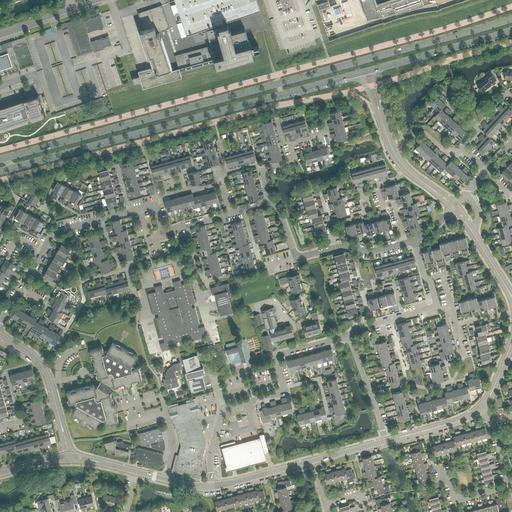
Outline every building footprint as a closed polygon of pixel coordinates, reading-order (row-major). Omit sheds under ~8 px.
[(205,30),(206,31),(222,27),(228,25),(227,22),(260,11),(256,0),(174,0),(174,1),(179,14),(175,15),(177,21),(181,20),(186,36),(205,30)] [(327,0),(328,1),(317,5),(316,3),(317,5),(318,10),(337,4),(335,0),(360,0),(367,19),(394,10),(396,14),(423,5),(422,0),(423,0),(327,0)] [(139,76),(132,78),(134,84),(141,82),(143,88),(182,78),(180,72),(197,67),(215,62),(216,67),(253,57),(251,52),(260,50),(260,49),(259,46),(253,48),(254,51),(252,51),(251,44),(249,45),(247,36),(245,29),(231,33),(230,28),(229,28),(228,25),(222,27),(206,31),(210,46),(175,55),(178,68),(169,71),(169,69),(171,68),(159,31),(169,28),(162,5),(138,13),(144,30),(141,31),(146,45),(153,66),(156,65),(157,67),(151,68),(151,67),(144,69),(138,71),(139,76)] [(108,36),(91,42),(88,32),(100,28),(105,27),(101,14),(100,12),(66,23),(77,55),(93,50),(94,52),(112,46),(108,36)] [(6,49),(8,48),(13,46),(12,42),(0,45),(0,69),(12,65),(6,49)] [(491,85),(492,84),(496,81),(489,71),(485,73),(484,74),(486,77),(483,80),(477,85),(482,92),(488,87),(489,88),(492,86),(491,85)] [(0,132),(45,117),(43,111),(42,111),(39,103),(40,102),(38,96),(0,108),(0,132)] [(434,108),(441,101),(437,97),(430,104),(434,108)] [(441,101),(434,108),(438,112),(441,109),(444,106),(445,105),(445,104),(441,101)] [(511,111),(506,105),(502,110),(509,117),(511,113),(511,111)] [(445,113),(441,109),(438,112),(434,116),(438,121),(445,113)] [(502,110),(498,114),(505,121),(509,117),(502,110)] [(340,111),(330,113),(331,119),(341,116),(340,111)] [(445,113),(438,121),(442,124),(449,117),(445,113)] [(498,114),(494,118),(502,125),(505,121),(498,114)] [(341,116),(331,119),(333,125),(343,122),(341,116)] [(449,117),(442,124),(447,128),(454,121),(449,117)] [(494,118),(490,122),(498,129),(502,125),(494,118)] [(305,120),(299,122),(302,131),(302,133),(305,132),(304,131),(307,130),(305,120)] [(259,130),(263,129),(273,126),(271,121),(262,123),(262,124),(263,127),(259,128),(259,130)] [(454,121),(447,128),(451,132),(458,125),(454,121)] [(299,122),(293,123),(296,133),(302,131),(299,122)] [(333,125),(331,125),(332,127),(334,127),(334,130),(344,127),(343,122),(333,125)] [(486,127),(494,133),(498,129),(490,122),(486,127)] [(293,123),(288,125),(291,134),(296,133),(293,123)] [(282,126),(285,136),(291,134),(288,125),(282,126)] [(458,125),(451,132),(455,136),(462,128),(458,125)] [(261,136),(265,135),(274,132),(273,126),(263,129),(264,132),(260,133),(261,136)] [(344,127),(334,130),(336,136),(346,133),(344,127)] [(482,131),(483,132),(487,135),(490,138),(494,133),(486,127),(483,131),(482,131)] [(455,136),(459,140),(466,133),(462,128),(455,136)] [(265,135),(261,136),(262,139),(262,141),(266,140),(276,137),(274,132),(265,135)] [(336,136),(334,136),(335,138),(336,137),(337,141),(347,139),(346,133),(336,136)] [(495,142),(490,138),(487,135),(483,139),(491,146),(495,142)] [(264,147),(268,146),(277,143),(276,137),(266,140),(267,143),(263,144),(264,147)] [(479,143),(487,150),(491,146),(483,139),(479,143)] [(200,150),(204,149),(214,147),(212,141),(203,144),(204,147),(200,148),(200,150)] [(422,141),(415,148),(419,152),(426,145),(422,141)] [(265,152),(269,151),(279,148),(277,143),(268,146),(269,149),(265,150),(265,152)] [(475,148),(483,155),(487,150),(479,143),(475,148)] [(426,145),(419,152),(424,156),(430,149),(426,145)] [(202,156),(206,155),(216,152),(214,147),(204,149),(205,153),(201,154),(202,156)] [(246,147),(247,151),(250,161),(256,159),(253,150),(250,151),(249,147),(246,147)] [(323,147),(320,148),(321,149),(323,159),(329,157),(331,157),(329,149),(327,150),(326,147),(323,148),(323,147)] [(241,149),(242,153),(245,163),(250,161),(247,151),(244,152),(243,148),(241,149)] [(267,158),(271,157),(280,154),(279,148),(269,151),(270,154),(266,155),(267,158)] [(321,149),(315,151),(318,160),(323,159),(321,149)] [(430,149),(424,156),(428,160),(435,153),(430,149)] [(235,150),(236,154),(239,164),(245,163),(242,153),(239,154),(238,150),(235,150)] [(230,152),(231,156),(234,166),(239,164),(236,154),(233,155),(232,151),(230,152)] [(315,151),(310,152),(312,162),(318,160),(315,151)] [(203,162),(207,160),(217,158),(216,152),(206,155),(207,158),(203,159),(203,162)] [(310,152),(304,154),(306,163),(312,162),(310,152)] [(183,153),(184,157),(187,167),(193,165),(190,155),(190,156),(187,156),(185,153),(183,153)] [(227,153),(224,153),(225,157),(228,167),(234,166),(231,156),(228,157),(227,153)] [(435,153),(428,160),(432,164),(439,156),(435,153)] [(178,155),(179,159),(181,168),(187,167),(184,157),(181,158),(180,154),(178,155)] [(268,161),(268,163),(272,162),(282,160),(280,154),(271,157),(272,160),(268,161)] [(172,156),(173,160),(176,170),(181,168),(179,159),(175,159),(174,156),(172,156)] [(439,156),(432,164),(436,168),(443,160),(439,156)] [(167,158),(168,162),(170,171),(176,170),(173,160),(170,161),(169,157),(167,158)] [(209,166),(219,164),(217,158),(207,160),(208,164),(204,165),(205,167),(209,166)] [(161,159),(162,163),(165,173),(170,171),(168,162),(164,162),(163,159),(161,159)] [(122,164),(124,169),(133,167),(132,164),(136,162),(136,160),(132,161),(122,164)] [(159,174),(165,173),(162,163),(159,164),(158,160),(156,161),(157,165),(159,174)] [(442,170),(444,168),(447,164),(443,160),(436,168),(440,172),(442,170)] [(451,160),(447,164),(444,168),(442,170),(446,174),(448,172),(455,164),(451,160)] [(152,161),(150,162),(151,166),(154,176),(159,174),(157,165),(153,165),(152,161)] [(511,166),(509,164),(507,166),(506,165),(503,162),(501,163),(511,172),(511,166)] [(511,175),(511,172),(501,163),(500,165),(503,168),(504,168),(505,169),(503,171),(510,178),(511,175)] [(385,164),(379,166),(382,176),(382,177),(384,176),(385,176),(384,175),(388,174),(385,164)] [(455,164),(448,172),(452,176),(459,168),(455,164)] [(124,169),(125,175),(135,172),(134,169),(138,168),(137,166),(133,167),(124,169)] [(379,166),(374,167),(377,177),(382,176),(379,166)] [(374,167),(368,169),(371,179),(377,177),(374,167)] [(459,168),(452,176),(456,180),(463,172),(459,168)] [(510,178),(503,171),(501,173),(500,172),(497,168),(495,170),(500,174),(507,181),(510,178)] [(206,169),(202,170),(198,171),(188,174),(190,180),(202,176),(201,173),(207,172),(206,169)] [(368,169),(363,170),(366,180),(371,179),(368,169)] [(239,172),(239,174),(241,179),(243,179),(253,176),(251,170),(245,172),(244,170),(239,172)] [(363,170),(357,172),(360,182),(366,180),(363,170)] [(125,175),(127,180),(136,178),(135,175),(139,173),(139,171),(135,172),(125,175)] [(357,172),(352,173),(354,183),(360,182),(357,172)] [(463,172),(456,180),(461,184),(468,176),(467,176),(463,172)] [(191,185),(201,183),(201,182),(200,179),(204,178),(208,177),(207,175),(202,176),(190,180),(191,185)] [(253,176),(243,179),(245,184),(254,181),(253,176)] [(127,180),(128,186),(138,183),(137,180),(141,179),(140,177),(136,178),(127,180)] [(58,181),(53,190),(57,192),(62,183),(58,181)] [(254,181),(245,184),(246,190),(256,187),(254,181)] [(128,186),(130,191),(139,189),(138,186),(142,184),(142,182),(138,183),(128,186)] [(62,183),(57,192),(61,195),(66,186),(62,183)] [(398,184),(395,185),(385,187),(386,190),(383,191),(381,192),(382,194),(397,190),(399,189),(398,184)] [(66,186),(61,195),(65,197),(70,188),(66,186)] [(256,187),(246,190),(248,195),(257,192),(256,187)] [(328,195),(338,193),(337,187),(327,190),(328,195)] [(70,188),(65,197),(68,199),(73,190),(70,188)] [(143,188),(139,189),(130,191),(131,197),(141,194),(140,191),(144,190),(143,188)] [(25,194),(29,196),(38,201),(41,195),(32,190),(32,191),(30,193),(27,191),(25,194)] [(73,190),(68,199),(72,201),(77,192),(73,190)] [(397,190),(382,194),(383,197),(384,200),(387,199),(386,196),(386,195),(387,195),(388,199),(390,198),(391,198),(393,197),(398,196),(398,195),(397,190)] [(77,192),(72,201),(76,204),(80,198),(81,195),(77,192)] [(216,192),(210,193),(212,203),(216,202),(218,211),(220,210),(218,201),(216,192)] [(257,192),(248,195),(249,201),(259,198),(257,192)] [(410,192),(400,195),(402,201),(411,198),(410,192)] [(210,193),(204,195),(207,204),(210,203),(211,207),(214,207),(212,203),(210,193)] [(330,201),(332,200),(340,198),(338,193),(328,195),(330,201)] [(196,207),(193,198),(192,194),(187,195),(189,205),(192,204),(193,208),(196,208),(196,207)] [(189,205),(187,195),(181,197),(184,207),(187,206),(188,210),(190,209),(189,205)] [(205,205),(206,209),(206,211),(208,210),(208,208),(207,204),(204,195),(199,196),(201,206),(205,205)] [(24,196),(23,198),(26,200),(26,201),(35,206),(38,201),(29,196),(27,198),(24,196)] [(199,206),(200,210),(201,212),(203,212),(201,206),(199,196),(193,198),(196,207),(199,206)] [(184,207),(181,197),(176,198),(178,208),(181,207),(182,211),(183,211),(185,211),(184,207)] [(342,197),(340,198),(332,200),(334,206),(344,203),(342,197)] [(176,209),(177,213),(178,215),(180,215),(178,208),(176,198),(170,200),(173,210),(176,209)] [(411,198),(402,201),(403,206),(407,205),(413,204),(413,203),(411,198)] [(167,211),(170,210),(172,214),(174,214),(173,210),(170,200),(164,201),(167,211)] [(408,209),(406,209),(407,211),(408,211),(418,208),(416,202),(413,203),(413,204),(407,205),(408,209)] [(508,208),(506,202),(496,205),(498,210),(508,208)] [(335,211),(345,209),(344,203),(334,206),(335,211)] [(0,211),(6,215),(9,210),(1,205),(0,205),(0,206),(0,211)] [(418,208),(408,211),(410,216),(416,215),(420,214),(418,208)] [(508,208),(498,210),(499,216),(509,213),(508,208)] [(19,220),(24,211),(20,209),(15,217),(19,220)] [(337,217),(347,214),(345,209),(335,211),(337,217)] [(24,211),(19,220),(23,222),(28,213),(24,211)] [(264,218),(263,212),(253,215),(255,220),(264,218)] [(28,213),(23,222),(27,224),(32,215),(28,213)] [(509,213),(499,216),(501,221),(511,219),(509,213)] [(32,215),(27,224),(31,226),(36,218),(32,215)] [(410,216),(406,217),(408,223),(418,220),(416,215),(410,216)] [(36,218),(31,226),(35,229),(40,220),(36,218)] [(264,218),(255,220),(256,226),(266,223),(264,218)] [(120,219),(110,222),(112,228),(121,225),(120,219)] [(507,226),(511,224),(511,223),(511,219),(501,221),(502,227),(507,226)] [(35,229),(33,232),(36,233),(37,230),(39,231),(44,222),(40,220),(35,229)] [(418,220),(408,223),(409,228),(419,226),(418,220)] [(229,231),(233,230),(243,227),(241,221),(231,224),(232,224),(232,227),(228,228),(229,231)] [(267,229),(266,223),(256,226),(258,231),(267,229)] [(121,225),(112,228),(113,233),(117,232),(123,231),(123,230),(121,225)] [(205,225),(195,228),(197,234),(206,231),(205,225)] [(419,226),(409,228),(411,234),(421,232),(419,226)] [(509,231),(507,226),(502,227),(497,228),(499,234),(509,231)] [(231,236),(235,235),(244,233),(243,227),(233,230),(234,233),(230,234),(231,236)] [(123,231),(117,232),(118,238),(128,235),(127,229),(123,230),(123,231)] [(258,231),(259,237),(269,234),(267,229),(258,231)] [(206,231),(197,234),(198,239),(208,237),(206,231)] [(509,231),(499,234),(501,239),(510,237),(509,231)] [(97,233),(87,235),(89,241),(99,239),(97,233)] [(232,242),(236,241),(246,238),(244,233),(235,235),(235,238),(231,239),(232,242)] [(269,234),(259,237),(261,243),(263,242),(270,240),(269,234)] [(128,235),(118,238),(120,243),(130,241),(128,235)] [(208,237),(198,239),(200,245),(209,242),(208,237)] [(501,239),(502,245),(511,242),(510,237),(501,239)] [(238,247),(239,246),(247,244),(246,238),(236,241),(237,244),(233,245),(234,247),(237,246),(238,247)] [(99,239),(89,241),(90,247),(100,244),(99,239)] [(263,242),(265,247),(274,245),(273,239),(270,240),(263,242)] [(130,241),(120,243),(121,249),(131,246),(130,241)] [(211,248),(209,242),(200,245),(201,250),(211,248)] [(236,253),(240,252),(250,249),(248,243),(247,244),(239,246),(240,249),(236,250),(236,253)] [(61,244),(59,248),(68,253),(70,249),(61,244)] [(100,244),(90,247),(92,252),(102,249),(100,244)] [(274,245),(265,247),(266,253),(276,251),(274,245)] [(131,246),(121,249),(123,254),(132,252),(131,246)] [(59,248),(57,252),(66,257),(68,253),(59,248)] [(211,248),(201,250),(203,256),(206,255),(212,253),(211,248)] [(102,249),(92,252),(93,258),(103,255),(102,249)] [(241,255),(237,256),(235,256),(236,259),(238,258),(242,257),(251,254),(250,249),(240,252),(241,255)] [(57,252),(55,256),(63,261),(66,257),(57,252)] [(132,252),(123,254),(124,260),(134,257),(132,252)] [(206,255),(208,260),(218,258),(216,252),(212,253),(206,255)] [(410,268),(416,266),(413,256),(410,257),(409,253),(406,254),(408,258),(410,268)] [(242,260),(239,261),(239,264),(243,263),(253,260),(251,254),(242,257),(242,260)] [(103,255),(93,258),(95,263),(99,262),(105,261),(105,260),(103,255)] [(401,255),(402,259),(405,269),(410,268),(408,258),(404,259),(403,255),(401,255)] [(65,262),(63,261),(55,256),(52,260),(61,265),(63,266),(65,262)] [(396,257),(397,261),(399,271),(405,269),(402,259),(399,260),(398,256),(396,257)] [(218,258),(208,260),(209,266),(219,263),(218,258)] [(390,258),(391,262),(394,272),(399,271),(397,261),(394,262),(392,258),(390,258)] [(15,265),(6,259),(3,265),(12,270),(13,267),(17,269),(18,267),(15,265)] [(105,261),(99,262),(100,268),(110,265),(108,259),(105,260),(105,261)] [(385,260),(386,264),(388,274),(394,272),(391,262),(388,263),(387,259),(385,260)] [(52,260),(50,264),(59,269),(61,265),(52,260)] [(245,268),(254,266),(253,260),(243,263),(244,266),(240,267),(241,269),(245,268)] [(455,264),(457,269),(466,267),(466,263),(470,262),(469,260),(465,261),(455,264)] [(379,261),(380,265),(383,275),(388,274),(386,264),(383,265),(381,261),(379,261)] [(374,267),(377,275),(377,277),(383,275),(380,265),(377,266),(376,262),(374,263),(375,267),(374,267)] [(211,271),(221,269),(219,263),(209,266),(211,271)] [(50,264),(48,268),(57,273),(59,269),(50,264)] [(15,272),(12,270),(3,265),(0,269),(9,275),(11,272),(14,274),(15,272)] [(110,265),(100,268),(102,273),(102,274),(111,271),(110,265)] [(466,267),(457,269),(458,275),(462,274),(468,272),(467,269),(471,268),(470,265),(466,267)] [(48,268),(46,272),(54,277),(55,277),(57,273),(48,268)] [(0,269),(0,276),(4,278),(6,276),(9,278),(10,276),(9,275),(0,269)] [(222,274),(221,269),(211,271),(212,277),(222,274)] [(468,272),(462,274),(463,279),(473,277),(472,274),(476,273),(476,270),(472,271),(468,272)] [(46,272),(43,276),(52,281),(53,279),(55,280),(57,278),(55,277),(54,277),(46,272)] [(292,284),(291,284),(292,287),(290,288),(291,292),(293,292),(303,289),(302,284),(300,284),(300,285),(299,283),(300,282),(299,279),(301,279),(299,275),(298,275),(287,277),(283,278),(279,279),(280,285),(285,284),(284,283),(288,282),(289,283),(290,282),(291,282),(292,284)] [(413,278),(413,276),(409,277),(399,280),(400,285),(410,283),(409,280),(413,278)] [(477,276),(473,277),(463,279),(465,285),(475,282),(474,279),(478,278),(477,276)] [(124,291),(130,289),(127,280),(121,281),(124,291)] [(180,280),(173,282),(173,283),(175,290),(172,291),(172,289),(172,290),(170,290),(171,293),(169,293),(168,291),(166,291),(167,292),(164,293),(162,286),(162,285),(154,287),(155,288),(156,291),(148,294),(153,314),(157,313),(158,315),(160,315),(161,317),(156,318),(161,335),(163,334),(164,340),(166,340),(167,342),(160,343),(160,344),(162,351),(164,350),(177,347),(176,342),(180,341),(180,343),(183,342),(183,340),(186,340),(187,341),(190,341),(190,339),(192,338),(192,340),(205,337),(205,335),(207,335),(204,326),(198,328),(197,325),(199,324),(195,308),(195,307),(190,308),(189,307),(191,306),(191,304),(195,303),(195,302),(189,282),(190,282),(189,282),(181,284),(180,281),(181,281),(180,280)] [(116,283),(119,292),(124,291),(121,281),(116,283)] [(475,282),(465,285),(466,290),(466,291),(476,288),(475,285),(479,284),(478,281),(475,282)] [(414,282),(410,283),(400,285),(402,291),(412,288),(411,285),(415,284),(414,282)] [(101,295),(107,293),(105,286),(104,283),(99,285),(101,295)] [(110,284),(113,294),(119,292),(116,283),(110,284)] [(229,283),(218,286),(210,288),(212,295),(215,294),(220,315),(232,312),(230,304),(234,303),(229,283)] [(110,284),(105,286),(107,293),(107,295),(113,294),(110,284)] [(93,286),(96,296),(101,295),(99,285),(93,286)] [(87,288),(90,298),(96,296),(93,286),(87,288)] [(416,287),(412,288),(402,291),(403,296),(413,294),(412,291),(416,289),(416,287)] [(67,302),(69,297),(71,294),(70,292),(68,291),(67,291),(67,292),(62,289),(61,288),(59,291),(58,294),(59,294),(58,297),(67,302)] [(392,303),(397,302),(395,295),(394,292),(392,293),(391,290),(388,290),(388,291),(389,294),(392,303)] [(415,299),(414,296),(418,295),(417,293),(413,294),(403,296),(405,302),(415,299)] [(55,302),(64,307),(67,302),(58,297),(55,302)] [(295,315),(306,312),(305,307),(302,307),(302,305),(302,302),(300,298),(301,298),(301,297),(290,300),(290,299),(285,301),(287,307),(287,306),(291,305),(291,306),(294,305),(294,307),(293,307),(294,310),(295,314),(295,315)] [(61,312),(64,307),(55,302),(52,307),(54,308),(61,312)] [(17,320),(22,311),(16,308),(11,317),(17,320)] [(63,313),(61,312),(54,308),(51,313),(60,318),(63,313)] [(273,312),(275,312),(274,308),(264,310),(262,311),(262,313),(263,316),(267,329),(268,335),(262,337),(266,350),(273,348),(271,341),(273,341),(278,339),(283,338),(288,337),(292,335),(292,336),(293,336),(290,325),(290,326),(287,327),(285,327),(282,328),(280,328),(277,329),(276,326),(277,326),(273,314),(273,312)] [(22,311),(17,320),(22,322),(27,314),(22,311)] [(319,321),(318,316),(317,312),(311,314),(312,318),(313,318),(314,322),(313,322),(313,323),(313,324),(311,325),(311,324),(308,325),(308,323),(303,324),(304,326),(303,326),(306,337),(311,335),(311,334),(311,333),(313,332),(313,333),(316,332),(316,334),(321,333),(321,331),(318,321),(319,321)] [(57,323),(60,318),(51,313),(48,318),(57,323)] [(27,314),(22,322),(26,325),(31,316),(27,314)] [(254,315),(253,316),(255,325),(262,324),(259,314),(254,315)] [(26,325),(31,328),(35,321),(37,319),(31,316),(26,325)] [(40,324),(35,321),(31,328),(30,330),(35,333),(40,324)] [(397,325),(399,331),(408,328),(408,325),(411,324),(411,321),(407,322),(397,325)] [(434,333),(438,332),(448,329),(446,323),(436,326),(437,329),(433,330),(434,333)] [(40,324),(35,333),(40,336),(45,327),(40,324)] [(45,327),(40,336),(45,339),(50,330),(45,327)] [(399,331),(400,336),(410,334),(410,333),(409,330),(413,329),(412,327),(408,328),(399,331)] [(436,338),(440,337),(439,337),(449,335),(448,329),(438,332),(439,335),(435,336),(436,338)] [(50,330),(45,339),(50,342),(55,333),(50,330)] [(400,336),(402,342),(411,339),(411,336),(414,335),(414,332),(410,333),(410,334),(400,336)] [(55,333),(50,342),(55,345),(60,336),(55,333)] [(437,344),(441,343),(451,340),(449,335),(439,337),(440,337),(440,340),(436,341),(437,344)] [(376,338),(370,340),(371,345),(373,344),(375,350),(378,349),(387,346),(386,341),(377,343),(376,338)] [(403,347),(406,347),(413,345),(413,344),(412,341),(416,340),(415,338),(411,339),(402,342),(403,347)] [(250,358),(245,339),(227,344),(228,349),(226,350),(227,354),(229,353),(232,363),(241,360),(242,362),(244,361),(246,361),(245,359),(250,358)] [(438,349),(442,348),(452,346),(451,340),(441,343),(442,346),(438,347),(438,349)] [(134,384),(135,383),(138,381),(142,380),(139,367),(134,368),(134,367),(132,366),(137,356),(134,354),(116,344),(112,342),(107,351),(105,351),(104,351),(102,347),(90,350),(91,354),(96,374),(98,378),(100,377),(100,380),(99,383),(97,386),(95,386),(94,384),(90,385),(70,390),(66,392),(70,404),(74,403),(75,405),(76,406),(71,415),(74,417),(74,418),(75,416),(80,419),(79,422),(82,425),(86,427),(87,424),(92,426),(92,428),(92,427),(96,429),(101,420),(103,421),(105,420),(106,425),(118,421),(117,417),(118,417),(118,412),(117,407),(112,398),(112,397),(111,396),(111,393),(108,394),(108,392),(111,386),(114,385),(114,387),(118,386),(118,387),(119,387),(120,387),(123,386),(129,386),(134,384)] [(406,347),(407,352),(417,349),(416,346),(420,345),(419,343),(415,344),(413,344),(413,345),(406,347)] [(387,346),(378,349),(379,355),(389,352),(387,346)] [(440,355),(444,354),(454,351),(452,346),(442,348),(443,351),(439,352),(440,355)] [(407,352),(409,358),(418,355),(418,352),(421,351),(421,348),(417,349),(407,352)] [(331,349),(326,350),(328,360),(331,359),(332,363),(335,363),(334,359),(331,349)] [(326,350),(320,352),(323,362),(326,361),(327,365),(329,364),(328,360),(326,350)] [(441,360),(445,359),(455,357),(454,351),(444,354),(445,357),(441,358),(441,360)] [(320,352),(315,353),(317,363),(320,362),(322,366),(324,366),(323,362),(320,352)] [(389,352),(379,355),(381,360),(390,357),(389,352)] [(315,353),(309,355),(312,365),(315,364),(316,368),(318,367),(317,363),(315,353)] [(409,358),(410,363),(420,361),(420,360),(419,357),(423,356),(422,354),(418,355),(409,358)] [(202,377),(201,375),(205,374),(203,368),(201,369),(197,355),(183,359),(186,370),(186,372),(185,373),(187,379),(188,378),(191,392),(206,388),(204,382),(203,377),(202,377)] [(309,355),(304,357),(306,366),(309,365),(311,369),(313,369),(312,365),(309,355)] [(304,357),(298,358),(301,368),(304,367),(305,371),(307,370),(306,366),(304,357)] [(390,357),(381,360),(382,366),(385,365),(392,363),(390,357)] [(298,358),(293,360),(295,369),(298,368),(300,372),(302,372),(301,368),(298,358)] [(412,369),(422,366),(421,363),(424,362),(424,359),(420,360),(420,361),(410,363),(412,369)] [(165,372),(164,375),(164,379),(163,379),(165,390),(179,386),(176,376),(181,374),(180,369),(182,368),(180,362),(178,363),(177,360),(172,362),(172,364),(169,366),(166,368),(165,367),(164,371),(165,372)] [(293,360),(287,361),(290,371),(293,370),(294,374),(296,373),(295,369),(293,360)] [(392,363),(385,365),(386,370),(396,368),(394,362),(392,363)] [(429,366),(431,372),(441,369),(439,363),(429,366)] [(396,368),(386,370),(388,376),(397,373),(396,368)] [(32,369),(26,371),(29,380),(32,379),(33,383),(36,383),(35,379),(32,369)] [(431,372),(433,377),(442,375),(441,369),(431,372)] [(26,371),(21,372),(24,382),(27,381),(28,385),(30,384),(29,380),(26,371)] [(21,372),(15,374),(18,383),(21,383),(22,386),(25,386),(24,382),(21,372)] [(397,373),(388,376),(389,381),(399,379),(397,373)] [(19,387),(18,383),(15,374),(10,375),(12,385),(16,384),(17,388),(19,387)] [(433,377),(434,383),(444,380),(442,375),(433,377)] [(478,377),(473,379),(475,389),(481,387),(478,377)] [(399,379),(389,381),(391,387),(400,384),(400,381),(401,381),(400,378),(399,379)] [(327,381),(328,387),(338,384),(336,379),(327,381)] [(467,380),(467,381),(470,390),(475,389),(473,379),(467,380)] [(330,392),(339,390),(338,384),(328,387),(330,392)] [(461,388),(464,398),(469,397),(467,387),(461,388)] [(455,390),(458,400),(464,398),(461,388),(455,390)] [(331,398),(341,395),(339,390),(330,392),(331,398)] [(450,391),(453,401),(458,400),(455,390),(450,391)] [(392,393),(394,399),(404,396),(402,391),(392,393)] [(447,403),(453,401),(450,391),(444,393),(445,397),(447,403)] [(333,403),(342,401),(341,395),(331,398),(333,403)] [(404,396),(394,399),(395,405),(405,402),(404,396)] [(440,398),(442,408),(448,406),(447,403),(445,397),(440,398)] [(434,399),(437,409),(442,408),(440,398),(434,399)] [(28,409),(32,408),(42,405),(40,399),(30,402),(31,405),(27,406),(28,409)] [(429,401),(431,411),(437,409),(434,399),(429,401)] [(190,474),(198,476),(206,443),(196,408),(194,401),(170,407),(172,414),(181,445),(178,455),(177,461),(174,470),(181,471),(190,474)] [(287,401),(285,402),(285,403),(288,413),(293,411),(291,402),(288,402),(287,401)] [(334,409),(344,406),(342,401),(333,403),(334,409)] [(423,402),(426,412),(431,411),(429,401),(423,402)] [(405,402),(395,405),(397,410),(407,407),(405,402)] [(418,404),(420,414),(426,412),(423,402),(418,404)] [(285,403),(279,405),(282,414),(288,413),(285,403)] [(29,414),(33,413),(43,410),(42,405),(32,408),(33,411),(29,412),(29,414)] [(279,405),(274,406),(277,416),(282,414),(279,405)] [(274,406),(268,408),(271,417),(277,416),(274,406)] [(344,406),(334,409),(335,414),(333,414),(335,421),(339,420),(339,419),(340,419),(341,419),(341,418),(342,418),(342,417),(343,417),(343,416),(343,415),(343,414),(343,413),(346,412),(344,406)] [(264,414),(261,415),(263,423),(272,421),(271,417),(268,408),(266,408),(265,407),(262,408),(264,414)] [(319,409),(321,419),(327,417),(324,407),(319,409)] [(407,407),(397,410),(398,416),(408,413),(407,407)] [(313,410),(316,420),(321,419),(319,409),(313,410)] [(31,420),(35,419),(45,416),(43,410),(33,413),(34,416),(30,417),(31,420)] [(308,412),(310,422),(316,420),(313,410),(308,412)] [(302,413),(305,423),(310,422),(308,412),(302,413)] [(298,422),(299,425),(305,423),(302,413),(296,415),(298,422)] [(408,413),(398,416),(400,421),(410,419),(408,413)] [(45,416),(35,419),(36,422),(32,423),(32,425),(36,424),(46,422),(45,416)] [(487,437),(487,436),(484,428),(481,429),(480,425),(478,426),(481,438),(487,437)] [(152,447),(164,451),(164,449),(165,448),(165,447),(165,446),(165,445),(165,444),(165,443),(164,442),(162,434),(160,428),(138,434),(141,446),(158,441),(158,443),(151,445),(152,447)] [(470,428),(468,429),(471,441),(476,440),(474,431),(471,432),(470,428)] [(42,431),(43,435),(45,445),(51,443),(48,434),(45,435),(44,431),(42,431)] [(460,431),(457,431),(461,444),(466,443),(463,434),(461,435),(460,431)] [(36,433),(37,437),(40,447),(45,445),(43,435),(40,436),(39,432),(36,433)] [(32,438),(34,448),(40,447),(37,437),(34,438),(33,434),(31,434),(32,438)] [(32,438),(29,439),(28,435),(25,436),(26,440),(29,450),(34,448),(32,438)] [(260,437),(235,443),(230,445),(227,446),(221,448),(222,452),(223,456),(226,467),(225,467),(226,472),(266,461),(264,453),(269,452),(265,439),(264,435),(261,435),(260,436),(259,435),(260,437)] [(8,437),(9,441),(11,451),(17,450),(14,440),(11,441),(10,437),(8,437)] [(20,437),(21,441),(23,451),(29,450),(26,440),(23,441),(22,437),(20,437)] [(448,438),(451,451),(456,449),(457,449),(455,446),(454,440),(451,441),(450,437),(448,438)] [(6,453),(11,451),(9,441),(6,442),(5,438),(2,439),(3,443),(6,453)] [(14,440),(17,450),(18,453),(23,451),(21,441),(18,442),(17,438),(14,439),(14,440)] [(123,441),(117,443),(117,441),(116,440),(114,441),(113,438),(104,441),(105,448),(107,448),(106,453),(111,454),(110,454),(114,455),(121,457),(122,456),(126,457),(128,449),(130,450),(131,445),(125,444),(124,444),(123,444),(123,441)] [(446,452),(443,443),(441,444),(440,440),(437,441),(441,454),(446,452)] [(410,447),(412,453),(420,451),(424,450),(422,444),(410,447)] [(160,466),(161,462),(162,460),(163,454),(137,447),(134,459),(160,466)] [(412,458),(414,464),(423,461),(422,458),(426,457),(425,455),(412,458)] [(478,459),(480,464),(488,462),(488,459),(492,457),(492,455),(478,459)] [(363,461),(359,462),(360,465),(373,461),(371,456),(362,458),(362,459),(363,461)] [(415,469),(417,474),(426,472),(425,469),(429,468),(428,465),(415,469)] [(481,469),(483,474),(491,472),(490,469),(495,468),(495,465),(481,469)] [(345,471),(345,468),(344,469),(345,469),(342,469),(341,466),(338,466),(342,479),(347,478),(345,471)] [(362,473),(363,475),(376,472),(374,466),(365,469),(366,472),(362,473)] [(332,482),(328,469),(326,470),(327,474),(324,475),(324,474),(324,475),(326,484),(332,482)] [(337,481),(334,472),(331,472),(330,469),(328,469),(332,482),(337,481)] [(351,469),(345,471),(347,478),(348,483),(354,481),(353,478),(355,478),(354,472),(352,473),(351,469)] [(369,482),(369,485),(382,481),(381,476),(377,477),(372,478),(372,479),(372,481),(369,482)] [(429,482),(428,482),(428,479),(431,478),(431,476),(418,479),(420,484),(419,484),(419,485),(429,482)] [(485,485),(494,483),(494,482),(493,479),(498,478),(497,476),(484,480),(485,485)] [(278,483),(279,488),(286,487),(291,485),(290,480),(278,483)] [(378,494),(390,491),(388,485),(384,486),(383,486),(383,487),(377,488),(377,489),(378,494)] [(253,487),(250,488),(254,501),(259,499),(257,492),(257,490),(256,490),(254,491),(253,487)] [(274,493),(275,495),(288,492),(286,487),(279,488),(277,489),(278,492),(274,493)] [(113,505),(115,498),(104,495),(105,491),(102,490),(100,497),(103,498),(102,502),(113,505)] [(242,490),(240,491),(243,503),(248,502),(246,493),(243,494),(242,490)] [(89,497),(85,498),(87,507),(94,505),(92,496),(91,493),(90,494),(89,491),(87,492),(89,497)] [(260,504),(266,503),(262,491),(257,492),(259,499),(260,504)] [(429,499),(436,497),(435,492),(423,495),(424,500),(429,499)] [(232,493),(229,494),(233,506),(238,505),(236,496),(233,497),(232,493)] [(37,501),(39,508),(50,505),(48,499),(51,498),(52,501),(55,500),(53,494),(41,497),(41,500),(37,501)] [(87,507),(85,498),(82,499),(80,494),(78,494),(79,497),(78,497),(78,500),(79,500),(81,508),(87,507)] [(65,501),(68,511),(75,510),(73,504),(76,503),(74,497),(74,495),(70,496),(71,499),(65,501)] [(221,496),(219,496),(222,509),(228,508),(225,499),(222,499),(221,496)] [(277,503),(278,506),(290,502),(289,497),(280,499),(281,502),(277,503)] [(381,505),(389,503),(387,498),(375,501),(377,506),(381,505)] [(504,509),(503,507),(506,506),(504,501),(502,501),(501,498),(495,499),(496,504),(497,504),(499,511),(504,509)] [(57,509),(60,508),(60,511),(67,511),(68,511),(65,501),(59,502),(58,499),(55,500),(57,509)] [(492,500),(490,501),(493,511),(499,511),(497,504),(496,504),(494,505),(492,500)] [(431,504),(432,509),(441,507),(440,504),(445,503),(444,501),(431,504)] [(378,509),(378,511),(391,508),(390,503),(389,503),(381,505),(381,508),(378,509)]
